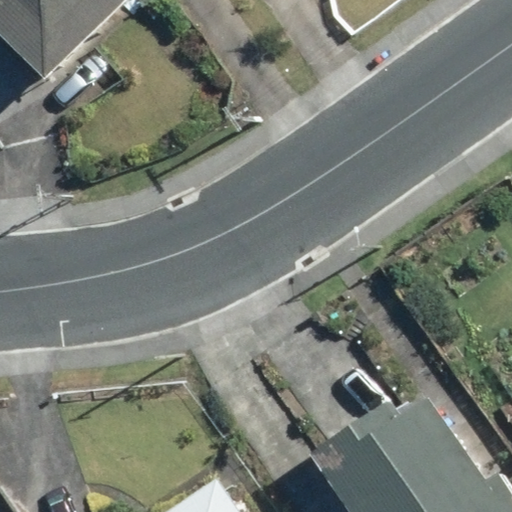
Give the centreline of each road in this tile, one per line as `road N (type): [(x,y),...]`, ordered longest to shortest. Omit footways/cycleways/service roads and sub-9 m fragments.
road 1 (residential): [(0,294),(129,276),(196,255),(267,218),(511,44)]
road 2 (unknown): [(0,95),(96,213)]
